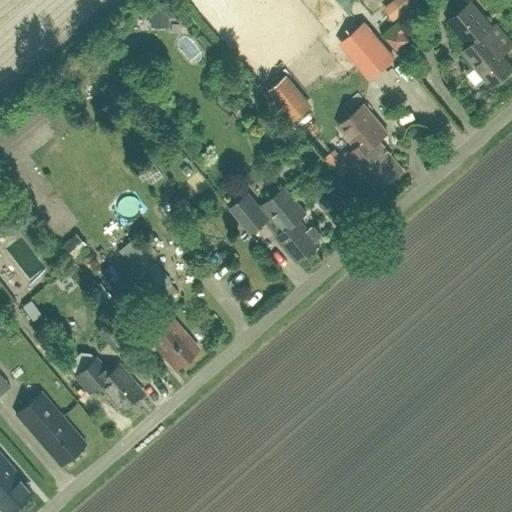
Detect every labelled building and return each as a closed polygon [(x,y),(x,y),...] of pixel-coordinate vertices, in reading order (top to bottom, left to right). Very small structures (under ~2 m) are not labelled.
[(392,0),(383,7),(395,22),(422,1),(421,0),(392,0)] [(511,45),(511,41),(496,21),(492,24),(472,0),(471,0),(449,18),(469,43),(462,48),(473,63),(466,69),(466,73),(475,83),(479,83),(486,78),(491,84),(511,67),(511,65),(502,53),(511,45)] [(365,25),(348,40),(371,66),(388,52),(365,25)] [(402,26),(390,36),(399,46),(410,37),(402,26)] [(187,36),(178,53),(203,66),(212,49),(187,36)] [(273,84),(298,115),(312,104),(286,73),(273,84)] [(377,189),(402,168),(377,138),(388,129),(364,101),(337,124),(355,145),(345,153),(377,189)] [(312,224),(307,229),(297,218),(305,210),(284,186),(264,204),(285,228),(274,237),(296,262),(319,242),(316,239),(321,234),(312,224)] [(268,216),(247,192),(229,208),(250,232),(268,216)] [(196,233),(179,237),(181,248),(198,244),(196,233)] [(17,252),(25,274),(45,267),(36,244),(17,252)] [(153,295),(170,280),(145,250),(128,265),(153,295)] [(160,304),(148,315),(161,330),(150,339),(175,369),(198,349),(160,304)] [(126,343),(109,323),(98,332),(115,352),(126,343)] [(88,392),(98,384),(120,410),(142,391),(119,365),(109,373),(96,358),(75,376),(88,392)] [(40,390),(14,412),(59,464),(85,442),(40,390)] [(0,455),(0,507),(3,511),(29,490),(0,455)]
